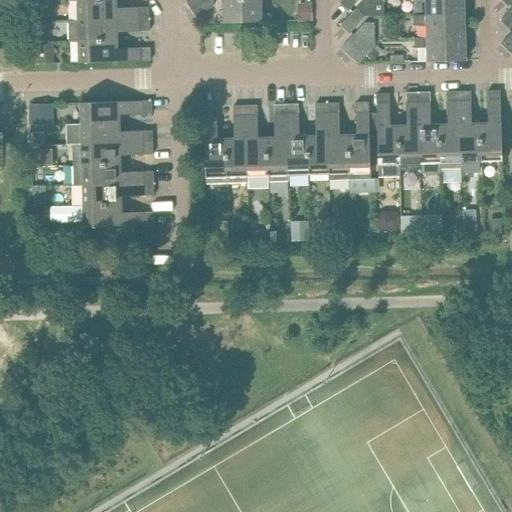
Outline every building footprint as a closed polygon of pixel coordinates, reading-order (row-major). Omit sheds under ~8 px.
[(77,0),(79,21),(150,19),(149,7),(117,8),(116,0),(77,0)] [(196,17),(214,5),(212,0),(190,0),(187,2),(196,17)] [(261,0),(223,0),(224,22),(262,21),(261,0)] [(342,0),(340,2),(349,10),(358,0),(342,0)] [(364,0),(358,7),(366,14),(369,14),(374,9),(364,0)] [(427,15),(465,15),(464,0),(413,0),(413,2),(426,2),(427,15)] [(46,3),(36,4),(36,14),(46,14),(46,3)] [(298,3),(298,21),(313,21),(312,3),(298,3)] [(341,25),(350,33),(366,15),(357,7),(341,25)] [(511,8),(501,20),(509,29),(511,25),(511,8)] [(427,25),(427,37),(465,37),(465,15),(427,15),(413,15),(413,25),(427,25)] [(68,21),(69,40),(79,40),(118,39),(117,31),(150,30),(150,19),(79,21),(68,21)] [(358,30),(366,38),(375,38),(374,22),(365,22),(358,30)] [(341,48),(350,56),(366,38),(358,30),(341,48)] [(511,32),(501,43),(510,51),(511,49),(511,32)] [(428,48),(428,61),(466,60),(465,37),(427,37),(414,38),(414,48),(428,48)] [(79,40),(80,62),(151,60),(150,47),(118,48),(118,39),(79,40)] [(53,63),(52,41),(35,42),(35,64),(53,63)] [(479,123),(481,161),(503,160),(501,90),(488,90),(489,123),(479,123)] [(448,124),(439,124),(441,169),(461,168),(459,91),(447,91),(448,124)] [(471,91),(459,91),(461,168),(463,168),(463,162),(481,161),(479,123),(472,123),(471,91)] [(398,125),(400,176),(400,170),(420,170),(418,92),(407,92),(407,125),(398,125)] [(431,124),(430,92),(418,92),(420,170),(421,172),(424,172),(426,175),(435,174),(436,171),(440,171),(441,169),(439,124),(431,124)] [(372,113),(373,164),(379,164),(379,176),(400,176),(398,125),(390,126),(389,93),(377,93),(377,113),(372,113)] [(81,102),(81,124),(120,123),(120,114),(152,113),(152,100),(81,102)] [(326,103),(328,173),(329,173),(330,180),(349,180),(347,135),(340,135),(339,102),(326,103)] [(347,135),(349,180),(370,179),(370,172),(371,172),(371,164),(373,164),(372,113),(369,113),(369,102),(356,102),(357,135),(347,135)] [(38,122),(56,121),(56,103),(38,103),(38,122)] [(307,136),(308,174),(328,173),(326,103),(316,103),(316,136),(307,136)] [(265,137),(266,175),(269,175),(269,181),(287,181),(285,104),(274,104),(275,137),(265,137)] [(285,104),(287,181),(289,180),(289,175),(308,174),(307,136),(299,136),(298,104),(285,104)] [(224,138),(226,182),(248,182),(247,176),(245,105),(233,105),(234,138),(224,138)] [(245,105),(247,176),(266,175),(265,137),(258,137),(257,105),(245,105)] [(204,106),(206,183),(226,182),(224,138),(217,139),(217,106),(204,106)] [(72,144),(72,145),(153,143),(153,130),(120,131),(120,123),(81,124),(82,144),(72,144)] [(39,131),(39,144),(51,144),(51,130),(39,131)] [(72,145),(72,165),(121,163),(121,155),(153,154),(153,143),(72,145)] [(37,152),(37,165),(51,164),(50,151),(39,152),(37,152)] [(73,185),(83,185),(154,182),(154,171),(121,172),(121,163),(72,165),(73,185)] [(46,173),(35,173),(36,184),(46,184),(46,173)] [(83,185),(84,206),(122,205),(122,196),(154,195),(154,182),(83,185)] [(494,206),(505,206),(505,197),(494,197),(494,206)] [(84,206),(84,226),(155,224),(155,212),(122,213),(122,205),(84,206)] [(395,212),(382,212),(376,218),(376,225),(383,230),(396,230),(400,224),(400,217),(395,212)] [(501,219),(488,219),(488,234),(501,233),(501,219)] [(232,221),(231,242),(245,242),(245,222),(232,221)] [(307,221),(289,221),(290,241),(308,241),(307,221)] [(207,227),(207,243),(223,242),(222,226),(207,227)] [(335,226),(335,240),(351,240),(351,226),(335,226)] [(402,226),(402,235),(415,236),(416,226),(402,226)] [(352,228),(352,240),(366,239),(366,228),(352,228)] [(255,230),(255,242),(269,242),(269,232),(269,230),(255,230)] [(312,230),(312,241),(325,241),(325,230),(312,230)]
